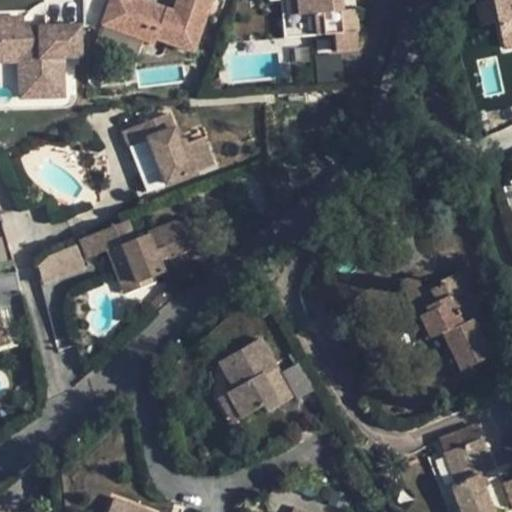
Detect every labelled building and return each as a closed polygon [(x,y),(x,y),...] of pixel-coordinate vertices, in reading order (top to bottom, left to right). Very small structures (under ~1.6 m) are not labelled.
[(208,0),(179,0),(175,15),(132,0),(112,0),(104,24),(154,42),(155,37),(191,50),(208,0)] [(341,11),(340,0),(296,0),(298,15),(301,15),(315,14),(325,13),(326,35),(334,35),(336,53),(357,52),(356,33),(354,10),(341,11)] [(511,0),(484,0),(492,36),(511,31),(511,0)] [(325,13),(315,14),(317,36),(326,35),(325,13)] [(22,18),(0,18),(0,46),(24,46),(24,62),(26,98),(63,97),(62,57),(83,57),(82,26),(23,28),(22,18)] [(0,62),(17,62),(24,62),(24,46),(0,46),(0,62)] [(341,79),(340,54),(318,55),(319,79),(341,79)] [(24,62),(17,62),(18,98),(26,98),(24,62)] [(211,165),(201,140),(186,145),(184,140),(179,142),(168,114),(122,131),(129,147),(147,140),(165,185),(191,176),(190,173),(211,165)] [(159,260),(188,249),(177,222),(133,239),(126,221),(97,233),(100,240),(82,247),(86,258),(106,250),(121,244),(137,284),(154,277),(163,273),(159,260)] [(82,247),(100,240),(97,233),(79,240),(82,247)] [(137,284),(121,244),(106,250),(124,294),(139,288),(137,284)] [(44,285),(86,270),(77,245),(35,260),(44,285)] [(422,290),(406,299),(426,340),(442,333),(448,330),(457,347),(450,351),(460,372),(490,357),(472,319),(481,315),(460,271),(422,290)] [(422,290),(416,275),(399,283),(406,299),(422,290)] [(139,288),(156,280),(154,277),(137,284),(139,288)] [(457,347),(448,330),(442,333),(450,351),(457,347)] [(277,369),(259,338),(217,363),(233,389),(226,394),(240,418),(262,406),(267,413),(280,405),(264,377),(277,369)] [(299,363),(281,373),(296,401),(314,391),(299,363)] [(277,369),(264,377),(280,405),(293,397),(277,369)] [(240,418),(226,394),(217,399),(231,424),(240,418)] [(137,419),(135,407),(128,408),(130,420),(137,419)] [(438,440),(443,453),(455,483),(450,485),(460,511),(492,511),(477,475),(492,469),(480,438),(475,425),(438,440)] [(511,479),(502,483),(511,509),(511,479)] [(145,511),(113,499),(107,511),(145,511)]
